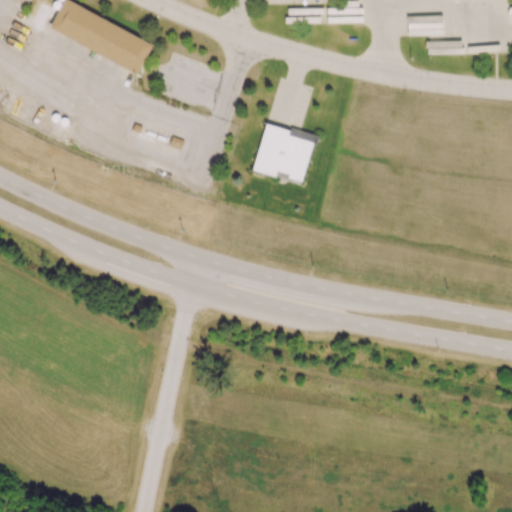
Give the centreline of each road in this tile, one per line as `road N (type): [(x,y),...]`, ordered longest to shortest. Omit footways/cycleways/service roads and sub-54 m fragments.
road 1 (secondary): [(511,323),(244,272),(114,229),(0,177)]
road 2 (secondary): [(0,209),(115,260),(226,296),(511,351)]
road 3 (residential): [(511,89),(370,71),(241,37),(151,0)]
road 4 (residential): [(143,511),(197,258)]
